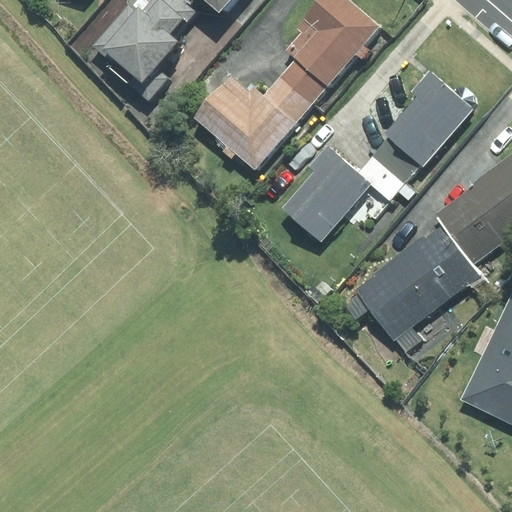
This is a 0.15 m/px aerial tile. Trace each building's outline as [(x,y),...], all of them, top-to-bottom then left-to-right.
[(205,19),(183,0),(160,0),(157,4),(151,0),(142,0),(102,47),(160,96),(177,77),(172,73),(199,42),(191,35),(205,19)] [(250,0),(228,0),(241,11),(250,0)] [(340,87),(392,26),(361,0),(333,0),(309,29),(313,33),(297,51),(307,59),(337,84),(340,87)] [(274,97),(304,123),(337,84),(307,59),(274,97)] [(436,68),(416,93),(424,100),(394,137),(434,169),(484,106),(436,68)] [(267,168),(305,124),(304,123),(274,97),(264,89),(261,92),(243,76),(207,117),(267,168)] [(381,155),(367,171),(336,144),(317,166),(324,172),(290,211),(328,244),(381,184),(399,200),(405,193),(415,202),(424,193),(381,155)] [(433,220),(441,230),(471,270),(511,239),(511,157),(473,187),(475,189),(433,220)] [(357,297),(403,357),(422,343),(412,330),(478,280),(471,270),(441,230),(382,275),(384,278),(357,297)] [(511,296),(493,336),(511,344),(511,296)] [(511,428),(511,344),(493,336),(460,404),(511,428)]
